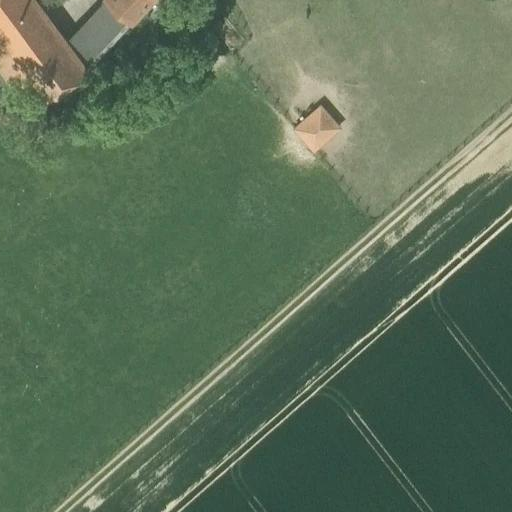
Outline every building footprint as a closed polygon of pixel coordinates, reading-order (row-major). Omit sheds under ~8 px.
[(34,0),(0,0),(0,33),(34,80),(48,99),(88,69),(66,42),(34,0)] [(107,0),(104,0),(66,42),(88,69),(132,22),(107,0)] [(107,0),(132,22),(152,0),(107,0)] [(0,69),(18,93),(34,80),(0,33),(0,69)] [(311,150),(339,125),(317,101),(289,126),(311,150)]
